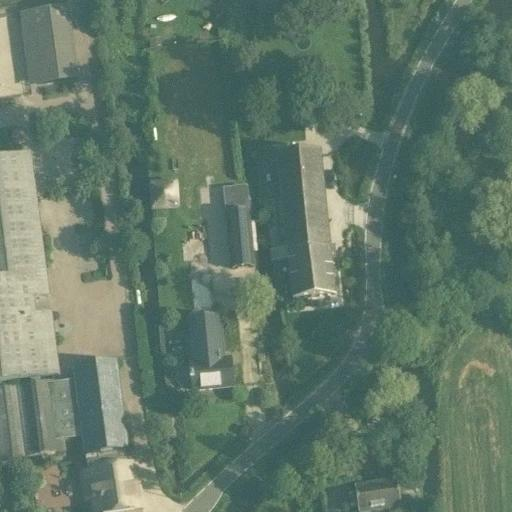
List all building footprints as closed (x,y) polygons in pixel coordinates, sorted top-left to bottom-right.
[(257,0),(258,17),(282,15),(280,0),(257,0)] [(67,8),(30,14),(42,85),(79,79),(67,8)] [(278,157),(287,248),(269,251),(270,264),(288,262),(292,301),(335,297),(320,152),(278,157)] [(0,462),(63,455),(61,442),(82,439),(87,473),(81,474),(85,503),(91,502),(92,511),(141,511),(134,466),(126,467),(124,453),(127,453),(116,364),(73,369),(75,382),(54,385),(44,315),(33,317),(31,301),(42,299),(23,155),(0,158),(0,462)] [(250,212),(225,215),(230,272),(255,270),(254,255),(252,242),(250,217),(250,212)] [(191,368),(191,370),(185,370),(180,374),(177,378),(178,384),(181,388),(186,391),(193,391),(193,393),(228,389),(226,364),(221,365),(217,320),(192,323),(196,367),(191,368)] [(378,511),(400,508),(395,483),(354,490),(357,511),(378,511)]
